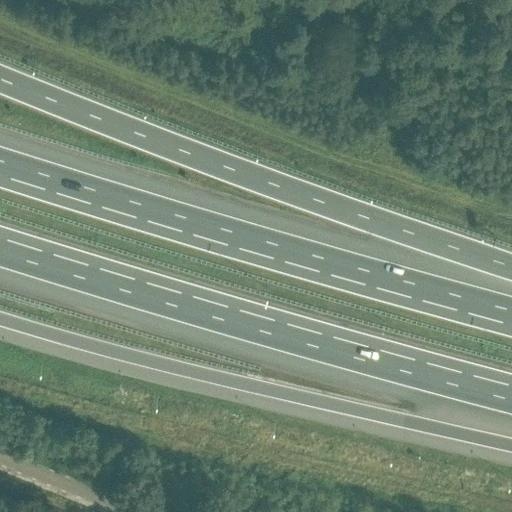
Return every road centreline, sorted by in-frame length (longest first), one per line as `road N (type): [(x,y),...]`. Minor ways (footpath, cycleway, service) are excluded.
road 1 (motorway): [(511,264),(172,151),(0,82)]
road 2 (motorway): [(511,317),(0,170)]
road 3 (motorway): [(0,248),(303,342),(511,393)]
road 4 (motorway): [(0,318),(511,444)]
road 5 (unclassified): [(125,511),(0,456)]
